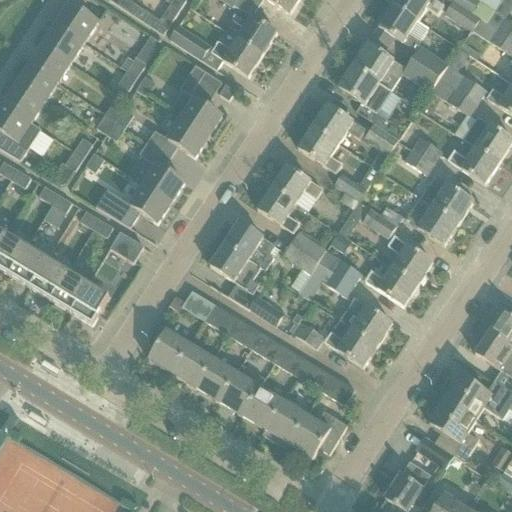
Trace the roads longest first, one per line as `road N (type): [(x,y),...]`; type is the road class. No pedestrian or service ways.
road 1 (residential): [(103,380),(354,0)]
road 2 (residential): [(321,511),(511,242)]
road 3 (tertiary): [(232,511),(0,372)]
road 4 (unknown): [(398,402),(274,336),(180,264)]
road 5 (residential): [(280,488),(103,380)]
road 6 (residential): [(103,380),(0,316)]
